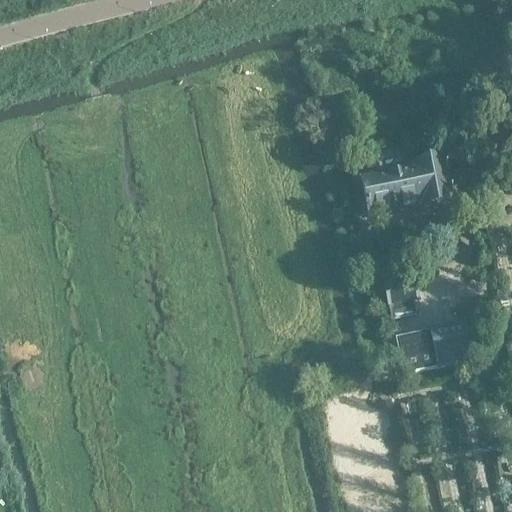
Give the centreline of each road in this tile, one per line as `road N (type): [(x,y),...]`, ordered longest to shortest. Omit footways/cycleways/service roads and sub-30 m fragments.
road 1 (track): [(97,104),(93,72),(105,54),(213,0)]
road 2 (unclassified): [(140,0),(0,36)]
